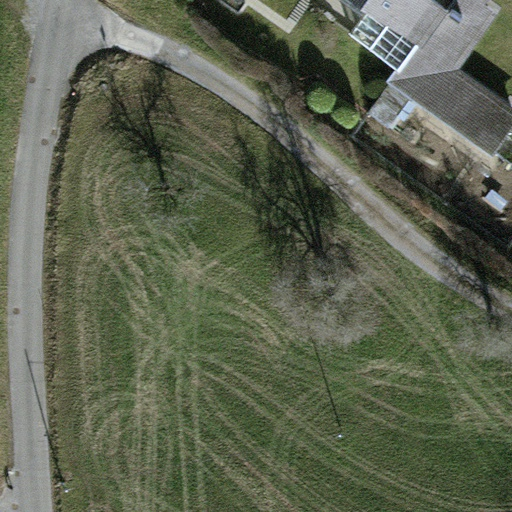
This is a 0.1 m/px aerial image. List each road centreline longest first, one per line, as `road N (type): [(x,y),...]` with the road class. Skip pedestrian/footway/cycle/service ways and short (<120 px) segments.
road 1 (track): [(511,289),(263,112),(57,0)]
road 2 (unclassified): [(57,0),(35,114),(23,244),(26,511)]
